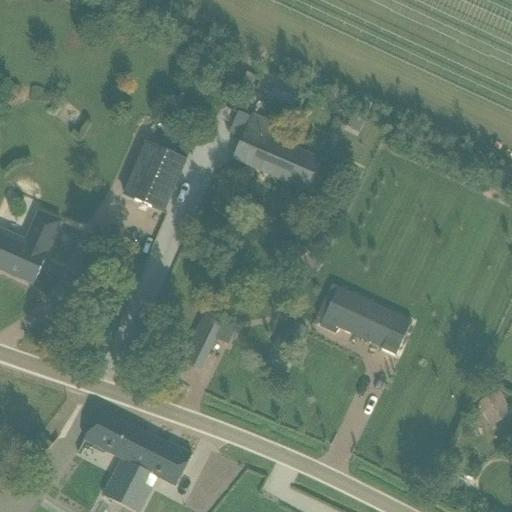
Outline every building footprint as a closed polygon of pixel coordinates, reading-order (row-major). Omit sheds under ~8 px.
[(257,78),(245,73),(238,91),(244,93),(247,85),(253,88),(257,78)] [(261,79),(255,91),(292,109),(299,95),(277,84),(279,79),(264,73),(261,79)] [(238,113),(228,135),(242,141),(242,142),(234,161),(305,192),(313,174),(314,174),(321,161),(279,142),(273,140),(278,127),(253,115),(251,119),(238,113)] [(346,114),(342,124),(360,132),(364,122),(346,114)] [(186,157),(193,143),(182,138),(175,153),(186,157)] [(164,213),(186,162),(146,146),(124,197),(164,213)] [(0,271),(33,286),(41,267),(48,251),(61,222),(38,211),(24,242),(0,232),(0,271)] [(321,229),(289,245),(299,265),(328,251),(324,243),(327,242),(321,229)] [(338,289),(320,328),(335,335),(337,330),(395,357),(411,324),(338,289)] [(191,344),(182,362),(199,370),(208,352),(220,328),(223,321),(206,313),(203,320),(191,344)] [(307,330),(290,321),(273,350),(291,360),(307,330)] [(483,411),(492,426),(511,414),(511,412),(504,398),(483,411)] [(99,411),(90,429),(84,442),(122,462),(103,498),(120,506),(138,471),(128,466),(144,434),(99,411)] [(138,471),(120,506),(131,511),(137,511),(155,479),(175,489),(192,456),(175,448),(174,451),(166,447),(168,444),(167,444),(166,445),(144,434),(128,466),(138,471)]
